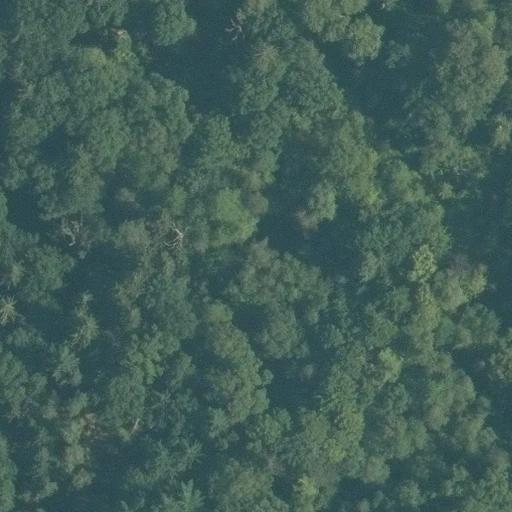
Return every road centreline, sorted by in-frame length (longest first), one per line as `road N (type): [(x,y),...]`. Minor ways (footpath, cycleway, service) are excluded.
road 1 (track): [(511,142),(275,511)]
road 2 (track): [(448,241),(276,0)]
